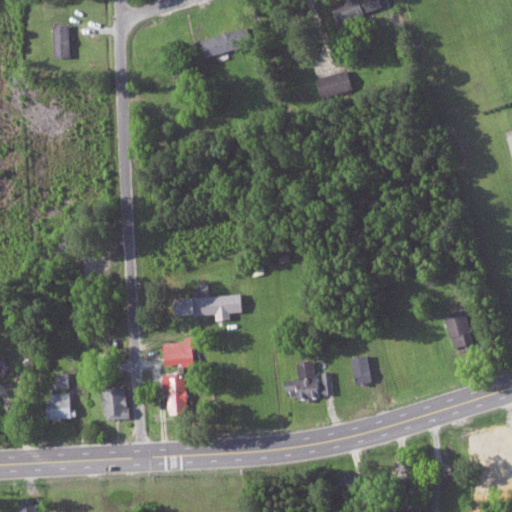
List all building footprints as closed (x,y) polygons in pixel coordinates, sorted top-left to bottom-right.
[(344,0),(335,3),(345,31),(357,27),(354,18),(389,6),(386,0),(344,0)] [(74,55),(73,23),(56,23),(57,56),(74,55)] [(257,42),(252,24),(204,38),(210,56),(257,42)] [(326,96),(357,87),(352,68),(321,76),(326,96)] [(219,312),(220,318),(235,317),(235,311),(248,310),(247,293),(182,295),(183,314),(219,312)] [(478,342),(472,311),(452,315),(458,346),(478,342)] [(189,340),(167,342),(169,364),(199,363),(197,335),(188,335),(189,340)] [(377,380),(371,353),(355,356),(361,383),(377,380)] [(301,360),(302,377),(291,378),(292,397),(337,394),(335,369),(322,370),(321,359),(301,360)] [(73,388),(73,371),(59,371),(60,388),(73,388)] [(191,413),(191,376),(181,376),(181,372),(170,372),(170,413),(191,413)] [(107,386),(108,418),(131,417),(130,385),(107,386)] [(51,418),(76,417),(75,392),(50,392),(51,418)] [(487,463),(511,459),(511,439),(484,445),(487,463)]
